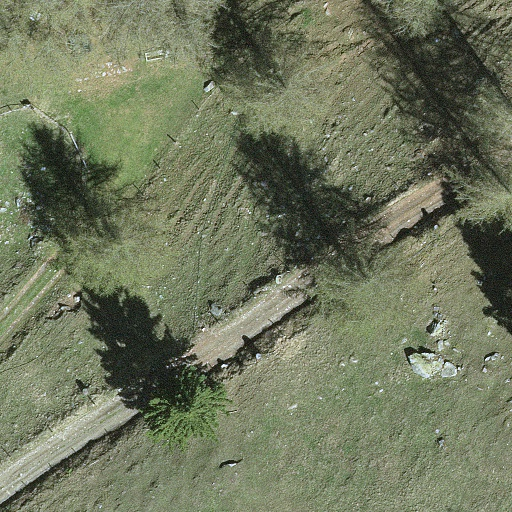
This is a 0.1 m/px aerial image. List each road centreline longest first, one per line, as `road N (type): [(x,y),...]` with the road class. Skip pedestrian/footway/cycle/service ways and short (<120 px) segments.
road 1 (track): [(511,164),(447,194),(249,333),(0,487)]
road 2 (track): [(91,216),(0,324)]
